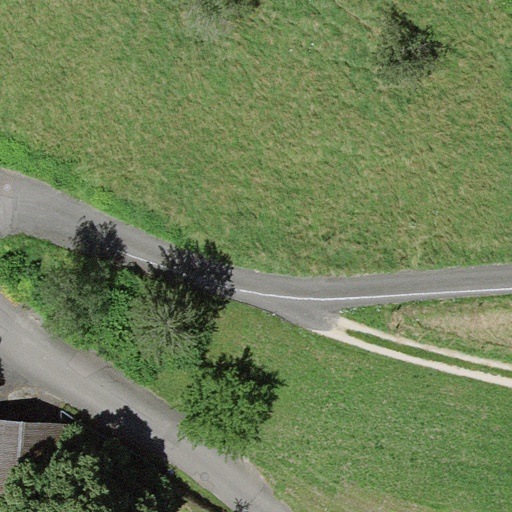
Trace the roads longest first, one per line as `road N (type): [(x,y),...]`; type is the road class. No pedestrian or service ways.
road 1 (residential): [(251,511),(0,321)]
road 2 (track): [(237,281),(333,325),(511,375)]
road 3 (track): [(511,277),(310,289),(237,281)]
road 4 (track): [(237,281),(0,195)]
